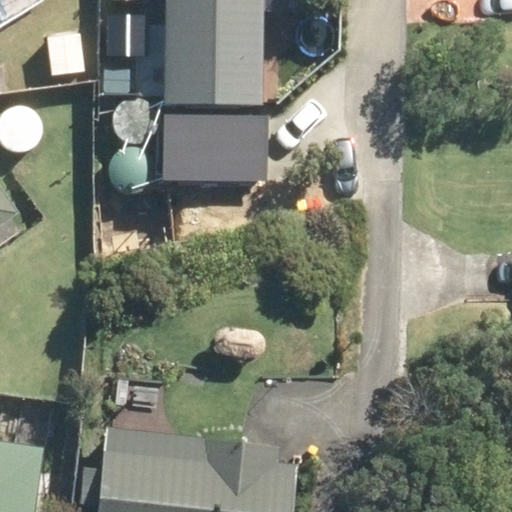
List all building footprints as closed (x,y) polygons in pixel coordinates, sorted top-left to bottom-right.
[(159,0),(159,109),(261,110),(261,0),(159,0)] [(76,29),(42,33),(46,79),(81,75),(76,29)] [(120,70),(96,70),(96,102),(121,103),(120,70)] [(0,228),(17,216),(0,192),(0,228)] [(260,341),(255,337),(228,333),(222,334),(216,337),(212,341),(209,347),(211,353),(213,359),(218,363),(223,365),(250,368),(256,367),(260,363),(264,358),(265,351),(263,345),(260,341)] [(291,511),(296,470),(275,468),(277,453),(103,435),(99,478),(78,476),(75,511),(291,511)] [(0,511),(31,511),(38,459),(0,454),(0,511)]
